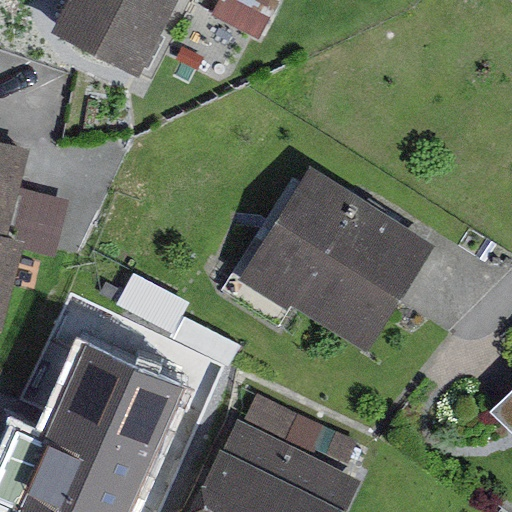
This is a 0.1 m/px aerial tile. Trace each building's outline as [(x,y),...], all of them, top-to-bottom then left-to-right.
[(182,0),(84,0),(68,32),(147,71),(182,0)] [(0,144),(0,344),(21,350),(46,249),(2,238),(24,151),(0,144)] [(434,251),(320,173),(263,257),(376,335),(434,251)] [(139,256),(126,286),(181,309),(194,279),(139,256)] [(130,511),(184,389),(85,346),(42,445),(16,434),(0,471),(0,507),(11,511),(130,511)] [(336,511),(240,461),(212,511),(336,511)]
